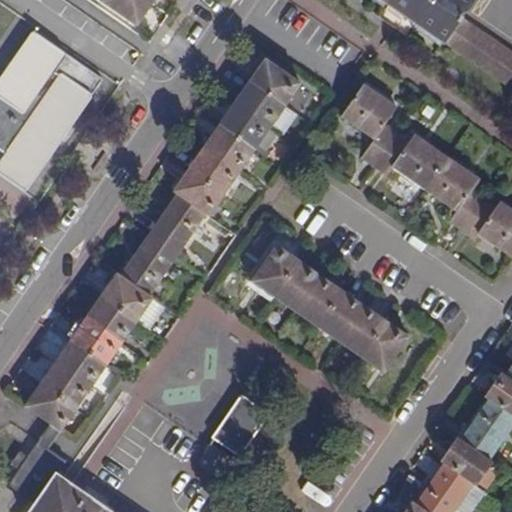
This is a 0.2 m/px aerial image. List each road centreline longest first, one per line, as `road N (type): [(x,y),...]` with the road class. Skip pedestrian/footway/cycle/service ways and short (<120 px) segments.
road 1 (residential): [(347,511),(481,312),(305,192)]
road 2 (residential): [(170,101),(0,349)]
road 3 (residential): [(19,0),(170,101)]
road 4 (residential): [(241,0),(170,101)]
